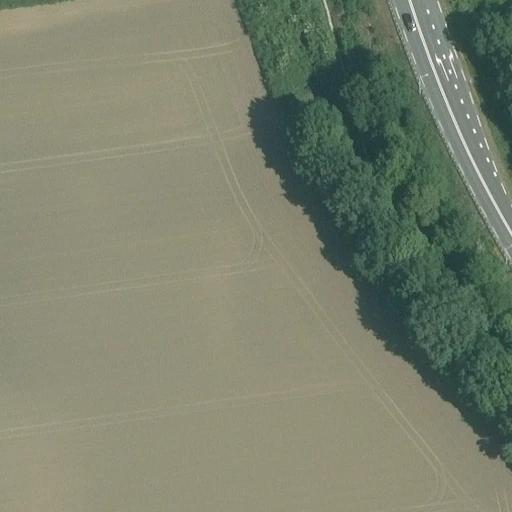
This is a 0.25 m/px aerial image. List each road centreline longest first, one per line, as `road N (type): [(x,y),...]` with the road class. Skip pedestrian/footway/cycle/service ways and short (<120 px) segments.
road 1 (primary): [(511,235),(458,130),(409,0)]
road 2 (track): [(368,199),(511,388)]
